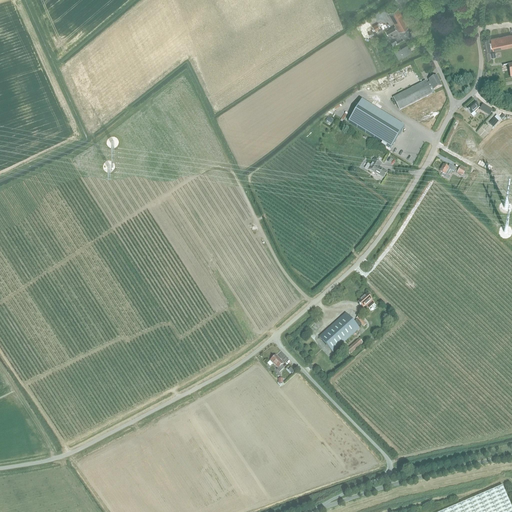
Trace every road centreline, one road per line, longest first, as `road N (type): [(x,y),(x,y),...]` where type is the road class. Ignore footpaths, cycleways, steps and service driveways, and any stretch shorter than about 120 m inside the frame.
road 1 (unclassified): [(0,469),(92,444),(272,338)]
road 2 (unclassified): [(272,338),(388,227),(455,106)]
road 3 (unclassified): [(320,508),(385,476),(390,464),(272,338)]
road 4 (unclassified): [(320,508),(511,456)]
road 5 (unknown): [(227,154),(276,255),(313,302)]
